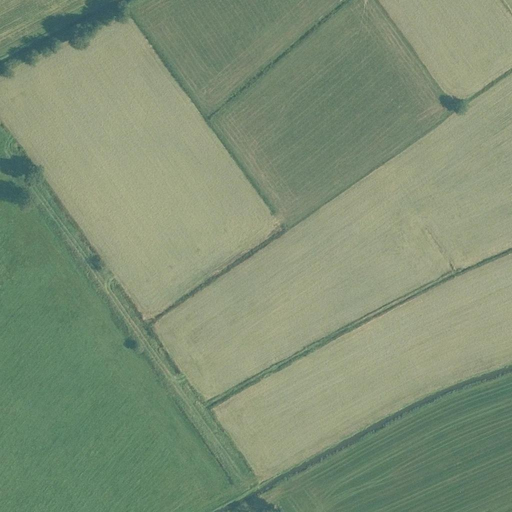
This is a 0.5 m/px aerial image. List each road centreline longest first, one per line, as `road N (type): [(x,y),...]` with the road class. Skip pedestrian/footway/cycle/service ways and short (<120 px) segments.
road 1 (track): [(0,132),(90,264)]
road 2 (track): [(0,59),(108,0)]
